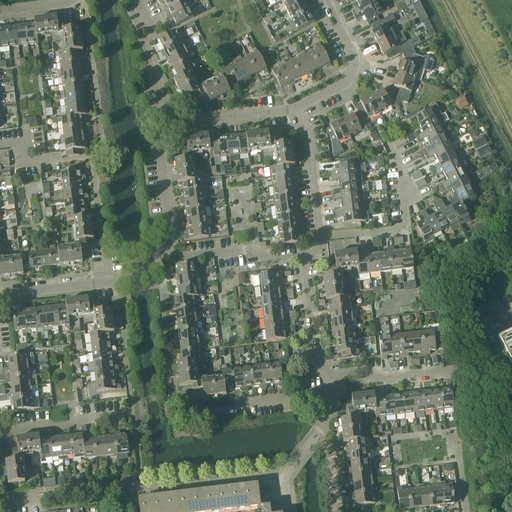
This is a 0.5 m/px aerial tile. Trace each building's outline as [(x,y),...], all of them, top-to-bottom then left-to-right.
[(167,9),(184,0),(183,0),(163,0),(158,3),(159,5),(162,5),(164,4),(167,9)] [(167,20),(188,9),(184,0),(167,9),(169,14),(167,15),(166,18),(167,20)] [(259,13),(265,10),(260,0),(254,3),(259,13)] [(287,12),(304,3),(302,0),(285,0),(282,2),(287,12)] [(354,17),(378,5),(375,0),(365,0),(357,4),(359,9),(352,13),(354,17)] [(291,21),(311,11),(309,7),(306,8),(304,3),(287,12),(291,21)] [(369,27),(372,25),(379,22),(377,16),(382,14),(378,5),(354,17),(356,21),(364,17),(369,27)] [(176,27),(193,18),(188,9),(167,20),(168,22),(170,23),(173,21),(176,27)] [(297,31),(314,23),(311,17),(314,16),(311,11),(291,21),(297,31)] [(379,22),(372,25),(375,31),(371,33),(377,44),(393,36),(388,25),(389,24),(395,21),(392,15),(386,18),(379,22)] [(66,24),(57,26),(56,18),(34,20),(34,25),(35,25),(36,37),(37,37),(58,34),(58,32),(63,32),(65,52),(80,51),(82,51),(79,28),(67,30),(66,24)] [(269,32),(274,30),(271,24),(272,24),(270,20),(265,23),(269,32)] [(38,44),(37,37),(36,37),(35,25),(34,25),(26,26),(28,45),(38,44)] [(18,46),(28,45),(26,26),(16,27),(18,46)] [(9,47),(18,46),(16,27),(6,28),(9,47)] [(0,48),(9,47),(6,28),(0,29),(0,48)] [(164,50),(181,41),(178,36),(181,34),(178,29),(156,41),(157,43),(158,45),(160,44),(164,50)] [(393,36),(377,44),(383,55),(387,54),(389,59),(401,53),(403,52),(412,48),(412,47),(409,41),(399,46),(393,36)] [(166,61),(188,49),(186,45),(183,47),(181,41),(164,50),(167,56),(164,57),(165,59),(166,61)] [(311,52),(319,69),(325,66),(326,68),(330,66),(319,44),(314,46),(316,49),(311,52)] [(414,55),(415,53),(412,48),(403,52),(401,53),(406,62),(405,64),(402,62),(397,75),(414,81),(418,69),(430,72),(434,62),(431,61),(432,60),(424,57),(424,58),(414,55)] [(173,69),(190,61),(187,55),(191,53),(188,49),(166,61),(167,62),(168,64),(170,63),(173,69)] [(267,71),(263,64),(256,49),(251,51),(253,54),(247,57),(256,74),(262,71),(263,73),(265,72),(267,71)] [(80,52),(80,51),(65,52),(55,53),(56,58),(59,58),(60,64),(79,62),(78,55),(79,55),(80,54),(80,52)] [(313,72),(319,69),(311,52),(305,55),(303,52),(300,53),(311,76),(314,74),(313,72)] [(307,78),(311,76),(300,53),(295,56),(297,59),(291,61),(300,79),(306,76),(307,78)] [(256,74),(247,57),(241,60),(240,57),(236,59),(247,81),(249,80),(251,79),(249,77),(256,74)] [(246,82),(247,81),(236,59),(232,61),(234,64),(228,67),(236,84),(243,81),(244,83),(246,82)] [(190,74),(190,73),(198,69),(196,65),(193,66),(190,61),(173,69),(176,75),(174,77),(176,79),(173,80),(174,81),(176,80),(189,73),(190,74)] [(294,82),(300,79),(291,61),(285,65),(284,62),(280,63),(291,86),(294,84),(294,82)] [(58,75),(82,72),(82,71),(82,68),(81,68),(79,69),(79,62),(60,64),(60,70),(57,71),(58,75)] [(288,87),(291,86),(280,63),(276,65),(278,68),(271,72),(280,89),(287,85),(288,87)] [(236,84),(228,67),(222,70),(220,67),(216,69),(221,79),(222,79),(228,91),(229,91),(231,89),(230,87),(236,84)] [(62,86),(81,83),(80,77),(82,76),(83,76),(82,74),(83,74),(82,72),(58,75),(58,79),(62,79),(62,86)] [(189,74),(190,73),(190,74),(189,73),(176,80),(174,81),(178,88),(175,90),(177,94),(180,93),(184,101),(195,95),(198,100),(205,96),(209,103),(229,92),(229,91),(228,91),(222,79),(221,79),(202,89),(202,90),(198,92),(189,74)] [(411,92),(414,81),(397,75),(393,87),(397,88),(396,91),(391,94),(397,105),(403,102),(406,91),(411,92)] [(450,80),(445,83),(448,89),(453,86),(450,80)] [(60,97),(85,93),(85,92),(84,90),(83,90),(82,90),(81,83),(62,86),(63,92),(60,92),(60,97)] [(397,105),(391,94),(389,91),(384,94),(382,91),(371,96),(379,112),(390,106),(391,108),(397,105)] [(65,107),(84,105),(83,98),(84,98),(84,97),(85,97),(85,95),(85,93),(60,97),(61,101),(64,100),(65,107)] [(368,117),(379,112),(371,96),(359,103),(361,106),(356,108),(367,130),(367,129),(364,122),(369,119),(368,117)] [(83,116),(88,115),(88,113),(87,114),(87,111),(85,112),(84,105),(65,107),(66,113),(62,114),(63,118),(63,119),(83,116)] [(420,114),(418,111),(405,117),(407,121),(406,121),(409,126),(417,122),(419,126),(441,115),(437,106),(420,114)] [(361,132),(367,130),(356,108),(355,109),(359,115),(354,118),(352,115),(341,120),(349,137),(361,131),(361,132)] [(416,139),(439,127),(439,126),(445,123),(441,115),(419,126),(421,130),(413,134),(416,139)] [(83,118),(83,116),(63,119),(63,118),(58,119),(59,123),(62,123),(63,129),(82,127),(81,120),(82,120),(83,120),(83,118)] [(343,152),(338,142),(349,137),(341,120),(329,126),(336,141),(332,143),(333,157),(343,152)] [(61,141),(86,138),(85,136),(85,134),(84,134),(83,134),(82,127),(63,129),(64,136),(60,136),(61,141)] [(428,143),(448,133),(448,132),(444,135),(439,127),(416,139),(418,143),(425,139),(428,143)] [(279,145),(278,139),(269,141),(268,132),(246,135),(248,152),(249,152),(249,154),(249,152),(270,149),(270,147),(275,147),(277,167),(289,166),(289,167),(294,166),(291,143),(279,145)] [(376,132),(371,135),(374,142),(379,139),(376,132)] [(422,151),(418,154),(420,158),(424,156),(448,144),(452,141),(448,133),(428,143),(430,147),(422,151)] [(208,140),(209,140),(208,135),(185,138),(187,151),(182,151),(183,160),(175,161),(177,183),(194,181),(194,180),(191,159),(189,159),(189,154),(209,152),(210,152),(208,140)] [(239,155),(249,154),(249,152),(248,152),(246,135),(237,136),(239,155)] [(230,157),(239,155),(237,136),(227,138),(230,157)] [(86,138),(61,141),(61,145),(65,144),(67,157),(80,156),(79,150),(84,149),(84,142),(85,142),(85,141),(86,141),(86,139),(86,138)] [(220,158),(230,157),(227,138),(218,139),(220,158)] [(483,138),(473,144),(476,151),(487,145),(483,138)] [(210,159),(220,158),(218,139),(209,140),(208,140),(210,152),(209,152),(210,159)] [(453,152),(448,144),(424,156),(426,160),(434,156),(436,161),(453,152)] [(487,145),(476,151),(479,158),(490,152),(487,145)] [(438,164),(431,168),(433,173),(457,161),(453,152),(436,161),(438,164)] [(435,177),(443,173),(445,178),(467,167),(462,158),(457,161),(433,173),(435,177)] [(329,177),(361,174),(359,163),(336,166),(337,171),(328,173),(329,177)] [(496,163),(490,166),(493,172),(499,169),(496,163)] [(290,175),(289,167),(289,166),(277,167),(270,168),(271,177),(290,175)] [(461,169),(467,167),(445,178),(447,182),(439,186),(442,190),(466,178),(461,169)] [(62,182),(86,179),(85,177),(84,176),(80,176),(80,170),(61,172),(62,182)] [(339,186),(362,184),(361,174),(329,177),(329,182),(338,181),(339,186)] [(273,187),(291,185),(290,175),(271,177),(273,187)] [(469,187),(470,187),(466,178),(442,190),(444,194),(452,190),(454,194),(469,187)] [(63,192),(82,189),(81,184),(85,184),(86,182),(86,179),(62,182),(63,192)] [(183,192),(202,189),(201,179),(194,180),(194,181),(177,183),(178,185),(179,187),(182,186),(183,192)] [(331,196),(363,193),(362,184),(339,186),(339,190),(330,192),(331,196)] [(274,197),(293,194),(291,185),(273,187),(274,197)] [(474,198),(469,187),(454,194),(454,195),(452,201),(462,204),(462,203),(474,198)] [(64,201),(88,198),(88,196),(86,195),(83,195),(82,189),(63,192),(64,201)] [(179,202),(203,199),(202,189),(183,192),(184,197),(181,198),(179,200),(179,202)] [(341,205),(364,202),(359,202),(358,193),(363,193),(331,196),(331,201),(340,200),(341,205)] [(275,206),(294,204),(293,194),(274,197),(275,206)] [(65,211),(85,209),(84,203),(87,203),(88,201),(88,198),(64,201),(65,211)] [(185,211),(205,209),(203,199),(179,202),(180,204),(182,206),(185,205),(185,211)] [(457,222),(449,207),(445,209),(441,201),(437,203),(449,227),(452,233),(461,228),(460,227),(460,226),(458,222),(457,222)] [(462,205),(462,204),(452,201),(450,207),(449,207),(457,222),(458,222),(460,226),(470,221),(462,205)] [(333,215),(365,212),(364,202),(341,205),(341,209),(333,211),(333,215)] [(441,232),(449,227),(437,203),(433,206),(437,213),(432,216),(441,232)] [(276,216),(295,214),(294,204),(275,206),(276,216)] [(74,220),(90,218),(90,215),(88,214),(85,214),(85,209),(65,211),(67,221),(74,220)] [(182,221),(206,218),(205,209),(185,211),(186,216),(183,217),(182,219),(182,221)] [(441,232),(432,216),(428,218),(424,210),(420,212),(432,236),(441,232)] [(365,212),(333,215),(334,220),(343,219),(343,224),(366,222),(365,212)] [(419,222),(415,224),(423,241),(425,244),(434,240),(432,236),(420,212),(416,214),(419,222)] [(277,226),(296,223),(295,214),(276,216),(277,226)] [(85,241),(93,240),(90,218),(74,220),(76,242),(78,241),(79,246),(59,249),(58,249),(60,265),(82,263),(81,250),(86,249),(85,241)] [(188,230),(207,228),(206,218),(182,221),(182,223),(184,225),(187,224),(188,230)] [(278,236),(297,233),(296,223),(277,226),(278,236)] [(184,241),(208,238),(207,228),(188,230),(189,235),(185,236),(184,238),(184,241)] [(280,246),(299,243),(297,233),(278,236),(280,246)] [(58,249),(59,249),(59,246),(49,247),(51,266),(60,265),(58,249)] [(41,268),(51,266),(49,247),(39,249),(41,268)] [(402,270),(413,269),(410,247),(405,248),(405,250),(399,251),(402,270)] [(32,269),(41,268),(39,249),(30,250),(32,269)] [(402,270),(399,251),(394,252),(393,249),(388,250),(391,272),(402,270)] [(22,270),(23,270),(32,269),(30,250),(19,251),(20,258),(22,270)] [(357,256),(357,252),(348,253),(348,250),(342,251),(343,253),(334,255),(335,267),(330,268),(331,277),(323,278),(326,300),(331,300),(331,299),(342,298),(342,297),(340,276),(338,276),(337,271),(357,269),(358,268),(356,256),(357,256)] [(380,273),(391,272),(388,250),(383,250),(384,253),(378,254),(380,273)] [(358,276),(370,274),(367,252),(362,253),(362,256),(357,256),(356,256),(358,268),(357,269),(358,276)] [(380,273),(378,254),(372,254),(372,252),(367,252),(370,274),(380,273)] [(0,274),(0,277),(23,275),(23,270),(22,270),(20,258),(0,260),(0,274)] [(174,278),(199,275),(198,270),(195,271),(194,264),(175,266),(176,273),(175,273),(173,274),(174,276),(174,278)] [(260,287),(282,285),(281,280),(277,280),(277,274),(258,276),(260,287)] [(178,288),(197,286),(196,279),(199,279),(199,275),(174,278),(174,279),(174,281),(176,281),(177,281),(178,288)] [(261,298),(279,296),(279,290),(283,290),(282,285),(260,287),(261,298)] [(197,297),(202,297),(201,292),(197,292),(197,286),(178,288),(178,295),(176,295),(176,299),(197,297)] [(262,309),(285,306),(284,301),(280,302),(279,296),(261,298),(262,309)] [(329,310),(351,308),(349,296),(342,297),(342,298),(331,299),(331,300),(331,305),(328,305),(329,310)] [(197,301),(197,297),(176,299),(172,299),(172,302),(172,304),(173,304),(174,304),(175,303),(176,311),(195,309),(194,302),(197,301)] [(97,306),(89,307),(88,299),(65,302),(65,304),(66,304),(68,318),(90,315),(90,314),(94,313),(97,333),(113,331),(111,310),(98,311),(97,306)] [(70,329),(68,318),(66,304),(65,304),(62,304),(63,307),(56,308),(58,327),(64,326),(65,329),(70,329)] [(58,327),(56,308),(49,308),(48,306),(45,307),(48,331),(52,331),(51,327),(58,327)] [(263,320),(282,317),(281,312),(285,311),(285,306),(262,309),(263,320)] [(43,332),(48,331),(45,307),(41,307),(41,309),(34,310),(36,329),(43,328),(43,332)] [(333,320),(352,318),(351,308),(329,310),(329,315),(333,315),(333,320)] [(22,334),(26,334),(23,309),(19,310),(20,312),(12,313),(14,332),(21,331),(22,334)] [(36,329),(34,310),(27,311),(27,309),(23,309),(26,334),(30,333),(30,330),(36,329)] [(174,322),(199,319),(199,314),(195,314),(195,309),(176,311),(176,317),(175,317),(174,318),(174,320),(174,322)] [(265,330),(287,328),(287,322),(283,323),(282,317),(263,320),(265,330)] [(332,332),(354,329),(352,318),(333,320),(334,326),(331,327),(332,332)] [(178,332),(197,330),(196,323),(200,323),(199,319),(174,322),(174,323),(175,323),(175,325),(176,325),(177,325),(178,332)] [(266,342),(285,339),(284,333),(288,333),(287,328),(265,330),(266,342)] [(336,342),(355,340),(354,329),(332,332),(332,337),(335,336),(336,342)] [(177,343),(202,340),(201,336),(198,336),(197,330),(178,332),(179,339),(178,339),(177,339),(177,341),(177,343)] [(91,344),(110,342),(109,336),(112,336),(114,334),(113,331),(97,333),(90,334),(91,344)] [(443,349),(441,334),(434,335),(433,332),(422,333),(424,355),(430,355),(429,352),(436,351),(435,350),(443,349)] [(419,356),(424,355),(422,333),(411,335),(413,354),(419,353),(419,356)] [(408,354),(413,354),(411,335),(400,336),(403,358),(408,357),(408,354)] [(398,358),(403,358),(400,336),(389,337),(392,356),(398,356),(398,358)] [(511,336),(500,343),(510,364),(511,362),(511,336)] [(387,357),(392,356),(389,337),(378,339),(381,360),(387,360),(387,357)] [(181,354),(200,351),(199,345),(202,344),(202,340),(177,343),(177,344),(178,347),(179,346),(179,347),(180,346),(181,354)] [(336,342),(337,347),(334,348),(334,354),(342,353),(343,359),(359,357),(359,352),(358,352),(357,351),(355,340),(336,342)] [(92,354),(116,351),(116,348),(114,347),(111,347),(110,342),(91,344),(92,354)] [(93,363),(112,361),(112,355),(115,355),(116,353),(116,351),(92,354),(93,363)] [(194,363),(205,362),(204,357),(201,357),(200,351),(181,354),(182,360),(179,361),(180,364),(180,365),(194,363)] [(9,368),(34,365),(32,353),(4,357),(5,363),(8,362),(9,368)] [(94,373),(118,370),(117,367),(116,366),(113,366),(112,361),(93,363),(94,373)] [(196,383),(194,363),(180,365),(180,364),(177,364),(180,387),(192,385),(193,391),(202,389),(203,397),(225,395),(223,378),(222,378),(201,381),(201,383),(196,383)] [(270,365),(272,384),(278,384),(278,387),(280,388),(283,388),(280,364),(270,365)] [(7,379),(35,375),(29,376),(28,366),(34,365),(9,368),(9,374),(6,374),(7,379)] [(266,385),(272,384),(270,365),(260,367),(263,390),(265,390),(267,388),(266,385)] [(261,391),(263,390),(260,367),(251,368),(253,387),(259,386),(259,389),(261,391)] [(248,387),(253,387),(251,368),(241,369),(244,393),(246,392),(248,390),(248,387)] [(242,393),(244,393),(241,369),(232,370),(234,389),(240,388),(240,391),(242,393)] [(96,382),(115,380),(114,374),(117,374),(118,373),(118,370),(94,373),(96,382)] [(228,389),(234,389),(232,370),(221,371),(222,378),(223,378),(225,395),(228,394),(229,393),(228,389)] [(11,389),(30,387),(36,386),(35,375),(7,379),(8,384),(11,384),(11,389)] [(115,380),(96,382),(97,392),(121,389),(120,386),(118,385),(115,385),(115,380)] [(10,400),(32,398),(30,387),(11,389),(12,395),(9,395),(10,400)] [(441,391),(443,410),(453,408),(451,389),(441,391)] [(433,411),(443,410),(441,391),(431,392),(433,411)] [(424,412),(433,411),(431,392),(421,393),(424,412)] [(414,413),(424,412),(421,393),(412,394),(414,413)] [(374,399),(375,399),(374,394),(351,397),(353,409),(347,410),(349,419),(340,420),(343,442),(348,442),(348,441),(360,440),(360,439),(357,418),(355,418),(355,413),(375,411),(374,399)] [(405,414),(414,413),(412,394),(402,395),(405,414)] [(395,415),(405,414),(402,395),(392,397),(395,415)] [(14,411),(39,408),(38,397),(32,398),(10,400),(10,405),(13,405),(14,411)] [(385,417),(395,415),(392,397),(383,398),(385,417)] [(375,418),(385,417),(383,398),(375,399),(374,399),(375,411),(375,418)] [(106,457),(117,456),(114,432),(109,433),(110,437),(104,438),(106,457)] [(114,432),(117,456),(128,454),(126,435),(120,436),(120,432),(114,432)] [(83,440),(82,435),(81,433),(78,434),(78,436),(71,437),(73,456),(74,462),(80,461),(80,458),(84,458),(82,440),(83,440)] [(106,457),(104,438),(99,438),(98,434),(93,435),(96,458),(106,457)] [(73,456),(71,437),(64,437),(64,435),(60,436),(63,460),(67,460),(67,456),(73,456)] [(84,460),(96,458),(93,435),(88,436),(88,440),(83,440),(82,435),(83,440),(82,440),(84,458),(84,460)] [(38,438),(39,438),(39,436),(16,438),(18,451),(12,452),(13,460),(5,461),(8,484),(25,482),(22,459),(20,460),(19,455),(39,452),(40,452),(38,438)] [(59,461),(63,460),(60,436),(56,436),(56,438),(49,439),(52,458),(58,457),(59,461)] [(52,458),(49,439),(43,440),(42,438),(39,438),(38,438),(40,452),(39,452),(41,463),(46,462),(45,459),(52,458)] [(346,452),(368,450),(367,438),(360,439),(360,440),(348,441),(348,442),(348,447),(345,447),(346,452)] [(350,463),(369,460),(368,450),(346,452),(347,457),(350,457),(350,463)] [(349,474),(371,471),(369,460),(350,463),(351,468),(348,469),(349,474)] [(353,484),(372,482),(371,471),(349,474),(349,479),(352,478),(353,484)] [(351,495),(373,493),(372,482),(353,484),(354,490),(351,490),(351,495)] [(440,483),(443,508),(445,507),(447,507),(447,506),(447,505),(454,504),(452,485),(445,486),(444,482),(440,483)] [(442,508),(443,508),(440,483),(436,483),(436,487),(430,487),(432,506),(439,506),(439,507),(439,508),(442,508)] [(420,510),(422,510),(419,485),(414,486),(415,489),(408,490),(411,509),(418,508),(418,509),(418,511),(420,510)] [(432,506),(430,487),(423,488),(423,485),(419,485),(422,510),(423,510),(425,510),(425,508),(425,507),(432,506)] [(139,511),(228,511),(257,509),(255,487),(138,502),(139,511)] [(411,509),(408,490),(402,491),(402,487),(397,488),(399,511),(403,511),(404,511),(404,510),(411,509)] [(373,493),(351,495),(352,500),(355,500),(356,506),(375,504),(373,493)]
